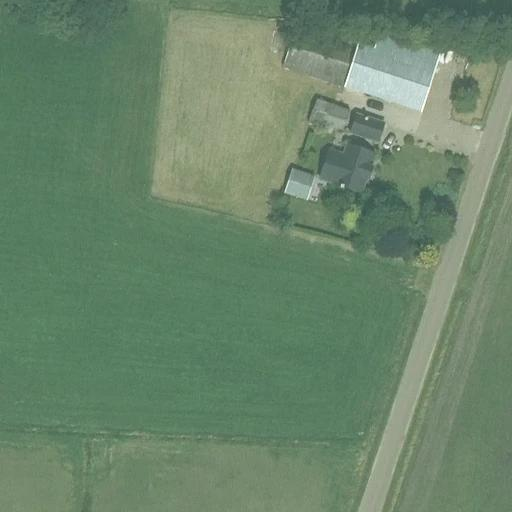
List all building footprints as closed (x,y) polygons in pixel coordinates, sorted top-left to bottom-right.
[(370,56),(355,51),(356,49),(293,29),(281,67),(349,91),(350,86),(421,109),(432,73),(440,50),(379,29),(373,48),(370,56)] [(453,99),(468,103),(472,86),(457,83),(453,99)] [(342,130),(349,110),(314,98),(306,120),(342,130)] [(377,143),(383,124),(356,115),(350,134),(377,143)] [(369,168),(373,155),(346,146),(342,156),(330,152),(325,167),(321,181),(333,185),(360,194),(365,179),(367,180),(371,169),(369,168)]
